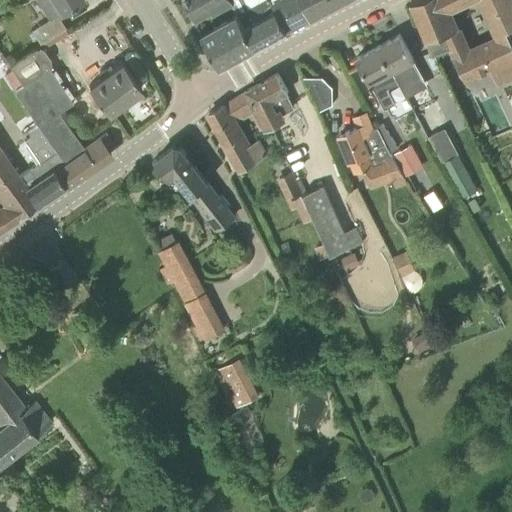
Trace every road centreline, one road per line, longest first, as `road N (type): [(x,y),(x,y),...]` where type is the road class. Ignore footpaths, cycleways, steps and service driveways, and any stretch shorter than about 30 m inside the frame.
road 1 (tertiary): [(0,251),(196,98)]
road 2 (tertiary): [(196,98),(381,0)]
